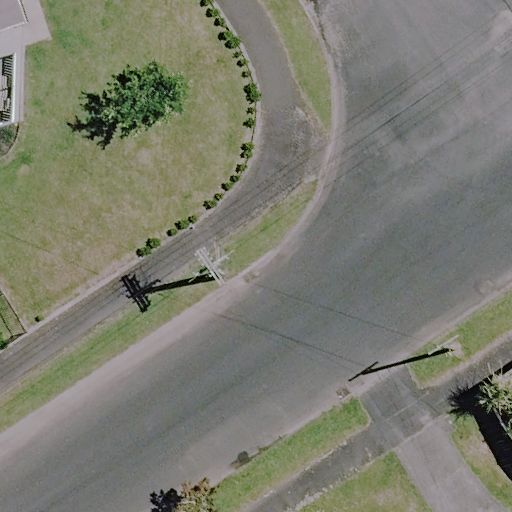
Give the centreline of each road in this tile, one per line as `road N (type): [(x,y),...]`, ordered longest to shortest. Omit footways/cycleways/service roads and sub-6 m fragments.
road 1 (residential): [(17,511),(511,179)]
road 2 (residential): [(511,162),(400,0)]
